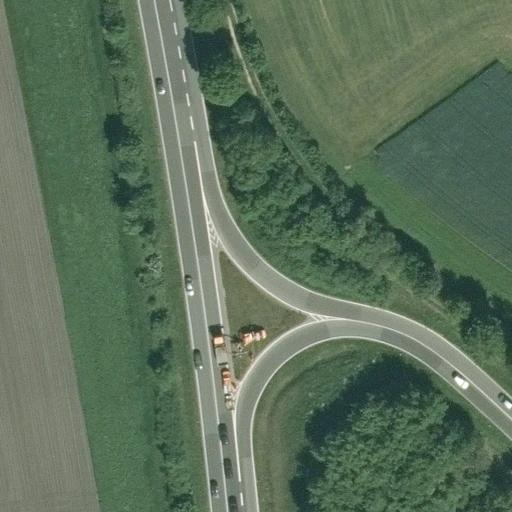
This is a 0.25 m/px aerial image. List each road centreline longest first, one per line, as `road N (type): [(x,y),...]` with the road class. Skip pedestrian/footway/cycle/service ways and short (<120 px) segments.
road 1 (primary): [(225,511),(165,57)]
road 2 (primary): [(402,335),(280,290),(243,256),(221,229),(165,57)]
road 3 (primary): [(249,511),(242,426),(254,385),(276,356),(335,329),(402,335)]
road 4 (track): [(511,364),(390,275)]
road 5 (primary): [(402,335),(433,350),(511,417)]
